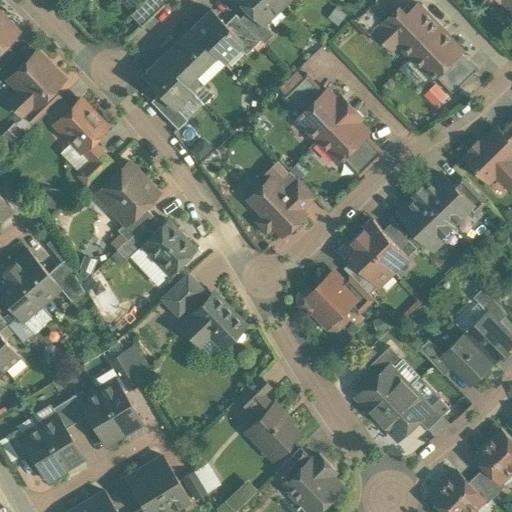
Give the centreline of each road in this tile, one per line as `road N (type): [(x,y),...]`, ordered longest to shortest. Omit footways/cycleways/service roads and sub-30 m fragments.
road 1 (residential): [(511,76),(255,286)]
road 2 (residential): [(103,76),(187,177),(255,286)]
road 3 (residential): [(255,286),(389,491)]
road 4 (residential): [(511,382),(389,491)]
